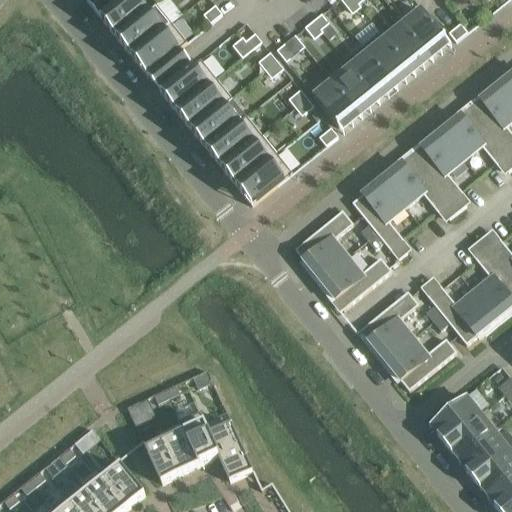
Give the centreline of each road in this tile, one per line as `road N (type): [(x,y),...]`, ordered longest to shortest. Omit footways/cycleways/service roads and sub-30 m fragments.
road 1 (residential): [(52,0),(261,260)]
road 2 (residential): [(511,58),(261,260)]
road 3 (residential): [(261,260),(399,430)]
road 4 (residential): [(511,344),(399,430)]
